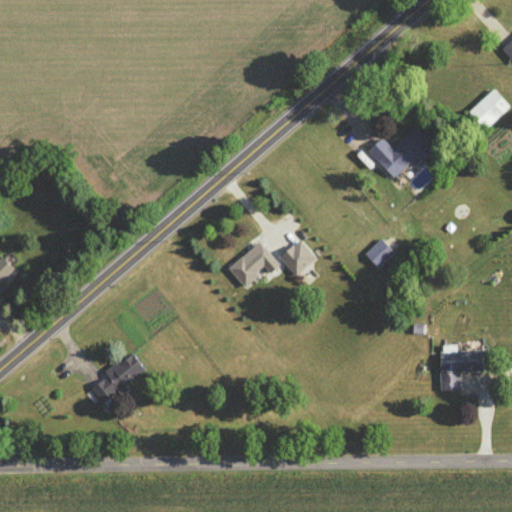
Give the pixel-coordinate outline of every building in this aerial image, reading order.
[(511,66),(511,42),(500,54),(511,66)] [(481,134),(509,114),(495,94),(467,114),(481,134)] [(366,155),(393,183),(429,149),(413,131),(391,152),(381,141),(366,155)] [(278,259),(293,279),(314,264),(300,243),(278,259)] [(227,272),(243,291),(264,273),(268,277),(278,269),(258,245),(227,272)] [(0,286),(14,273),(1,260),(0,260),(0,286)] [(459,394),(459,376),(482,375),(482,354),(439,354),(439,394),(459,394)] [(124,389),(143,375),(130,357),(109,372),(112,376),(90,392),(103,409),(126,392),(124,389)]
